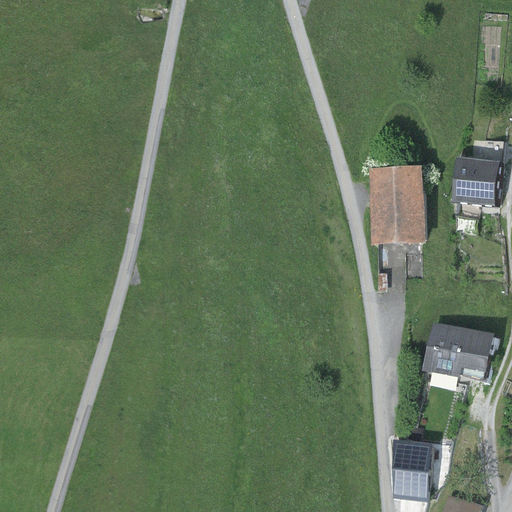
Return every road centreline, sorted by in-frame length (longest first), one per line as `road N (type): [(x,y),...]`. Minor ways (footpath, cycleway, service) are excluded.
road 1 (track): [(59,511),(133,256),(184,0)]
road 2 (track): [(296,0),(348,177),(374,304),(389,511)]
road 3 (track): [(505,511),(493,484),(489,408),(511,349)]
